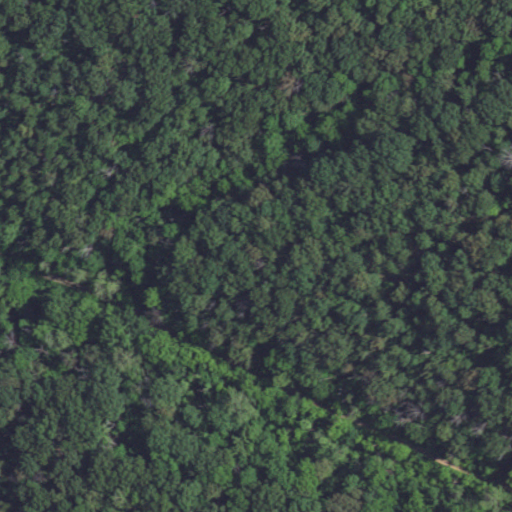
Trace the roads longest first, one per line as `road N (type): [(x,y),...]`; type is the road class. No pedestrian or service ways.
road 1 (residential): [(511,488),(0,257)]
road 2 (residential): [(403,259),(439,228),(511,216)]
